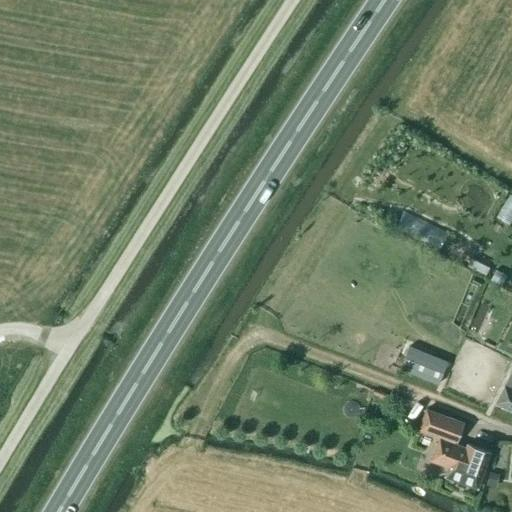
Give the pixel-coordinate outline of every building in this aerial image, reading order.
[(511,189),(497,210),(510,219),(511,216),(511,189)] [(420,351),(409,346),(406,354),(400,369),(402,370),(411,373),(437,385),(442,373),(416,362),(420,351)] [(494,405),(511,412),(511,389),(503,385),(494,405)] [(463,426),(425,412),(418,433),(455,446),(463,426)] [(453,452),(445,476),(456,480),(477,488),(490,453),(467,444),(463,455),(453,452)] [(497,488),(499,476),(490,474),(487,485),(497,488)]
